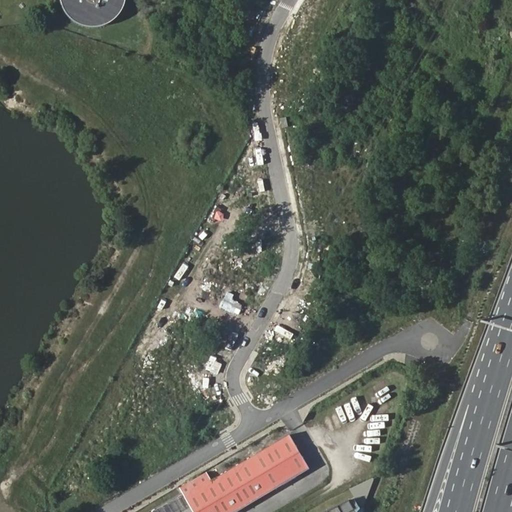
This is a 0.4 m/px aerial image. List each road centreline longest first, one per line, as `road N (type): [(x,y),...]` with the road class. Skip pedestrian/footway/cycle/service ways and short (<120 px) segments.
road 1 (unclassified): [(254,424),(234,385),(235,367),(293,253),(260,79),(266,41),(289,0)]
road 2 (unclassified): [(254,424),(391,344),(441,347)]
road 3 (unclassified): [(104,511),(254,424)]
road 4 (motorway): [(497,384),(467,400),(430,511)]
road 5 (motorway): [(497,384),(462,511)]
